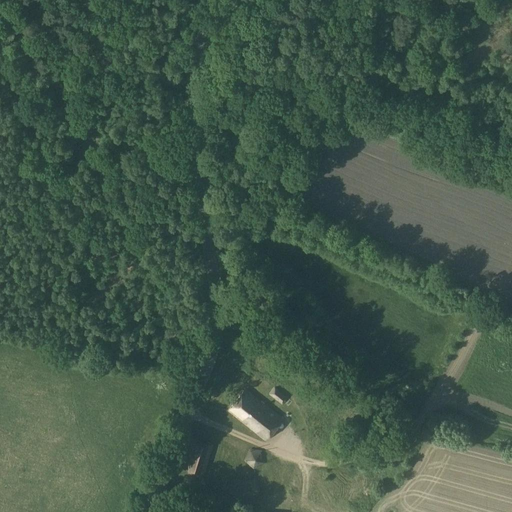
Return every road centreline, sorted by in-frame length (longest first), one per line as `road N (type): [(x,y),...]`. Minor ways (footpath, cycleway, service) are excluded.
road 1 (tertiary): [(147,511),(215,336),(192,115),(199,45),(229,0)]
road 2 (track): [(188,414),(308,462),(352,458),(402,439),(420,421),(491,293)]
